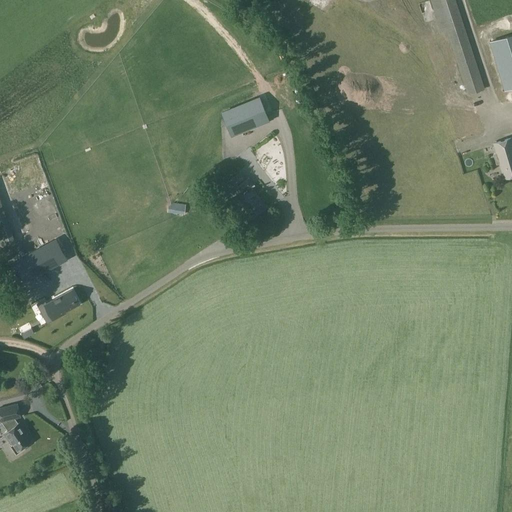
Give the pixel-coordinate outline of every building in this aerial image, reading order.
[(374,10),(386,0),(376,0),(371,5),(374,10)] [(511,35),(491,42),(505,89),(511,87),(511,35)] [(390,72),(361,98),(368,105),(397,79),(390,72)] [(412,84),(398,96),(404,102),(417,90),(412,84)] [(259,96),(221,111),(231,137),(270,121),(259,96)] [(371,123),(377,129),(399,107),(393,102),(371,123)] [(494,144),(497,153),(493,154),(496,164),(500,163),(504,177),(511,175),(511,140),(511,138),(494,144)] [(87,157),(94,154),(92,148),(84,151),(87,157)] [(99,176),(94,173),(72,200),(86,212),(118,173),(108,165),(99,176)] [(243,178),(239,173),(219,188),(224,193),(243,178)] [(248,177),(237,186),(243,193),(237,198),(252,217),(266,206),(251,188),(255,185),(248,177)] [(112,185),(97,201),(106,209),(121,193),(112,185)] [(62,212),(70,217),(75,209),(67,204),(62,212)] [(0,208),(0,247),(1,249),(5,248),(5,247),(8,245),(13,243),(0,208)] [(107,291),(142,241),(135,236),(131,241),(120,233),(102,258),(107,262),(94,282),(107,291)] [(66,259),(56,239),(14,261),(25,281),(66,259)] [(141,260),(148,269),(156,263),(149,255),(141,260)] [(36,285),(40,295),(56,288),(55,285),(62,282),(59,276),(36,285)] [(79,304),(72,289),(45,304),(53,319),(60,315),(59,314),(79,304)] [(14,418),(20,416),(17,404),(0,407),(0,418),(1,421),(7,420),(12,427),(4,433),(11,443),(9,445),(16,454),(26,448),(24,446),(30,441),(23,430),(24,430),(19,422),(18,423),(14,418)]
